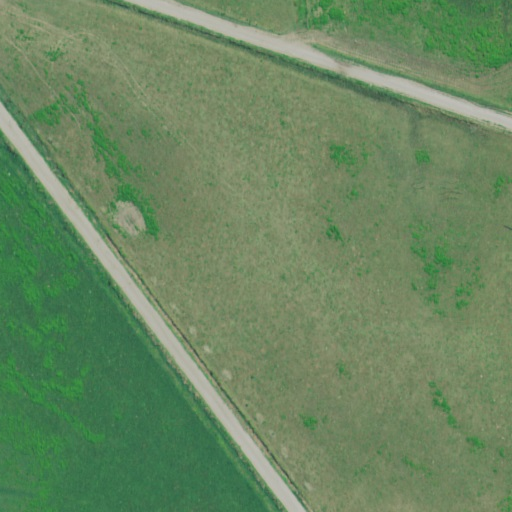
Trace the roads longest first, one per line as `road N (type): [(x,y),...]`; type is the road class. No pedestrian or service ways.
road 1 (track): [(0,117),(295,511)]
road 2 (unclassified): [(149,0),(511,124)]
